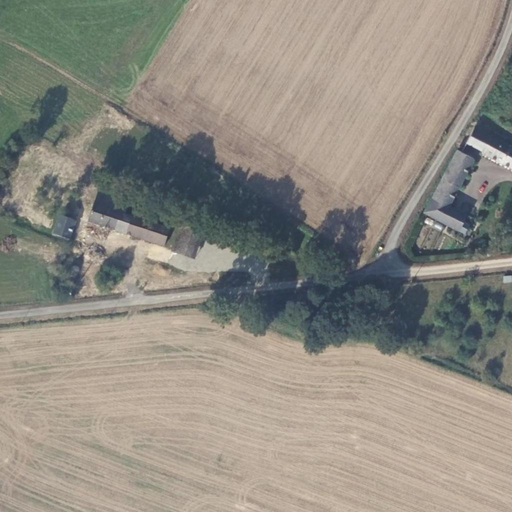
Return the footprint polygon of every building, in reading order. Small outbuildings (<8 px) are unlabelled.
[(487,148),(511,161),(511,142),(479,124),(473,137),(488,145),(487,148)] [(477,155),(461,147),(427,208),(468,228),(472,219),(466,216),(469,210),(452,201),(477,155)] [(74,213),(166,244),(171,228),(132,214),(126,212),(130,203),(100,191),(97,200),(82,195),(74,213)] [(78,221),(72,219),(63,216),(57,235),(72,240),(78,221)] [(177,251),(196,257),(208,223),(189,217),(177,251)] [(81,269),(69,264),(66,272),(78,277),(81,269)]
